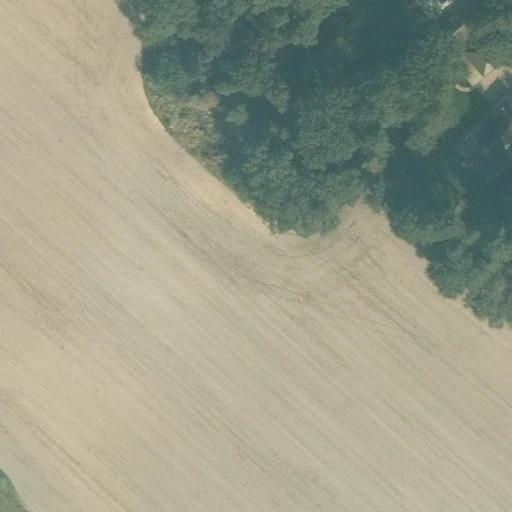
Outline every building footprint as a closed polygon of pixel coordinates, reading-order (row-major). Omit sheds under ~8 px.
[(472,0),(428,37),(445,58),(490,21),(473,0),(472,0)] [(478,39),(438,75),(451,89),(463,78),(472,88),(500,63),(478,39)] [(425,62),(431,69),(442,59),(436,52),(425,62)] [(511,102),(507,98),(493,112),(461,145),(492,175),(511,153),(511,102)] [(298,101),(283,116),(303,135),(318,120),(298,101)] [(381,180),(358,155),(343,169),(367,194),(381,180)]
